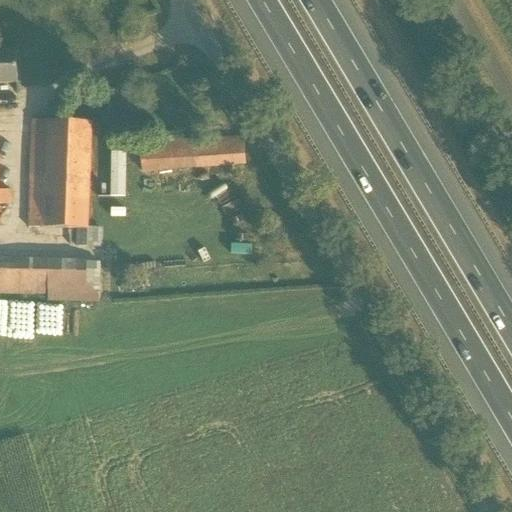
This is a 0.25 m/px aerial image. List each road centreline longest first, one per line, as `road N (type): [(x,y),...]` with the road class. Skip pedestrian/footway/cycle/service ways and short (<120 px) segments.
road 1 (unclassified): [(496,511),(184,0)]
road 2 (motorway): [(260,0),(511,425)]
road 3 (motorway): [(511,324),(317,0)]
